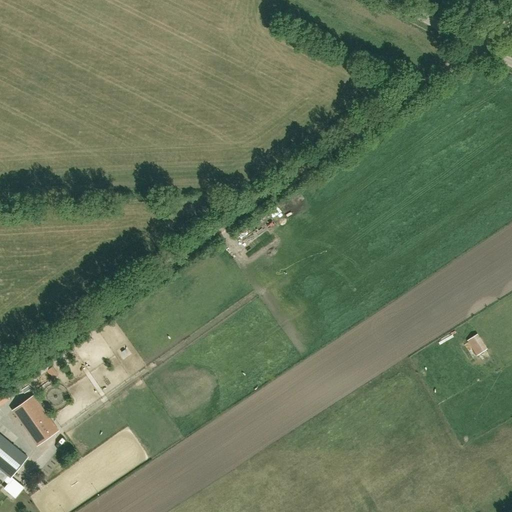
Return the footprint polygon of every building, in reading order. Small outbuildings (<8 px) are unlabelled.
[(477,356),(486,349),(476,335),(467,341),(477,356)] [(44,372),(32,381),(37,387),(49,378),(44,372)] [(32,383),(23,388),(25,392),(34,388),(32,383)] [(5,391),(0,394),(0,405),(10,399),(5,391)] [(58,431),(33,396),(13,410),(38,445),(58,431)] [(47,445),(51,451),(71,438),(65,428),(54,435),(57,439),(47,445)] [(0,468),(11,478),(29,457),(0,432),(0,468)]
